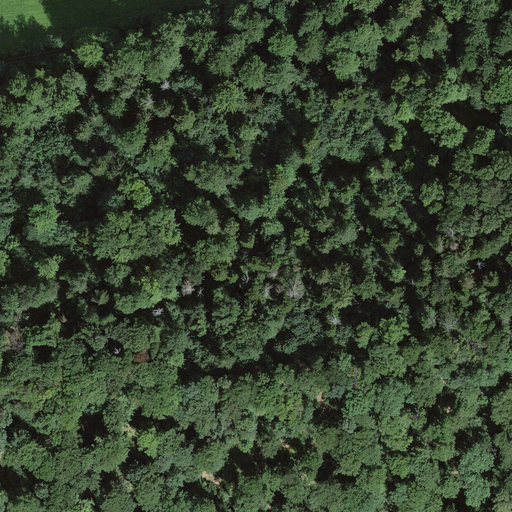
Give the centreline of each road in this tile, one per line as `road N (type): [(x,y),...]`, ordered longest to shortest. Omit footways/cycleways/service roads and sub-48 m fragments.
road 1 (track): [(511,124),(463,126),(307,180),(0,241)]
road 2 (track): [(299,0),(0,60)]
